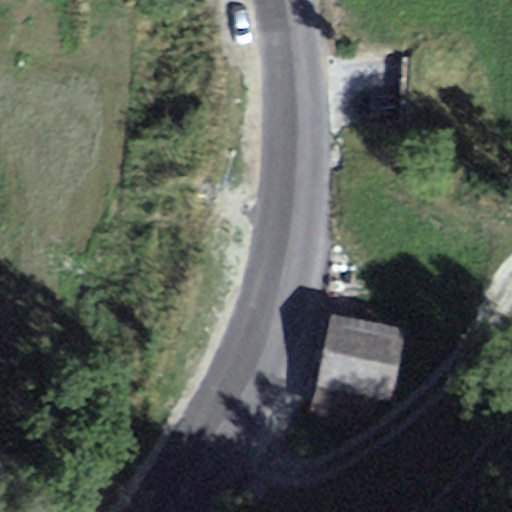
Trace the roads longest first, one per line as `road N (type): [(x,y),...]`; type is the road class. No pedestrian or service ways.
road 1 (secondary): [(284,0),(297,101),(283,265),(236,394),(160,511)]
road 2 (track): [(194,461),(286,482),(359,461),(398,432),(486,335),(511,283)]
road 3 (track): [(511,390),(418,511)]
